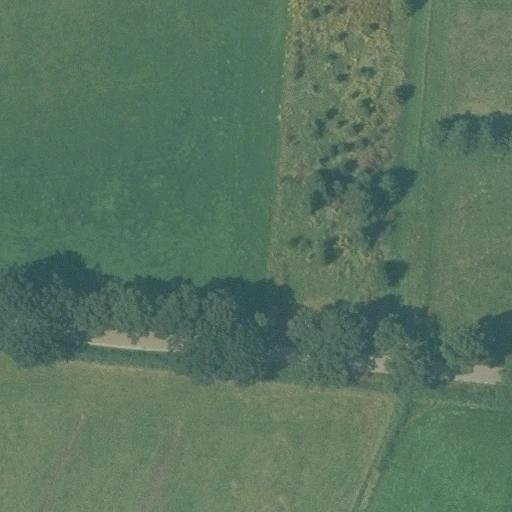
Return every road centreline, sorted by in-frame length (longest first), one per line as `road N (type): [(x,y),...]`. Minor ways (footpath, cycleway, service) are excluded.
road 1 (unclassified): [(511,378),(0,324)]
road 2 (track): [(394,365),(424,0)]
